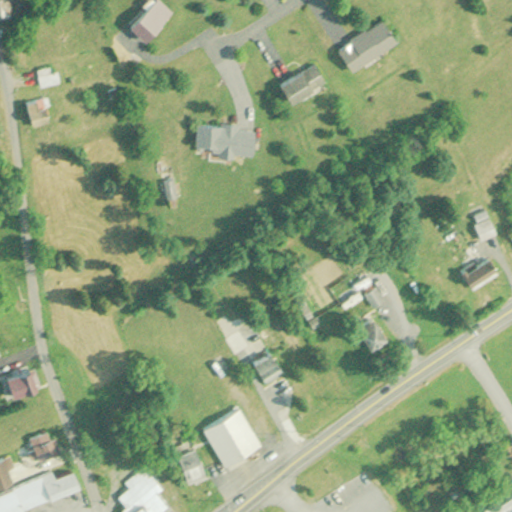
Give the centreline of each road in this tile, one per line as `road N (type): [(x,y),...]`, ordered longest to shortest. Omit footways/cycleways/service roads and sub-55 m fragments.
road 1 (residential): [(102,511),(39,337),(0,59)]
road 2 (primary): [(231,511),(511,310)]
